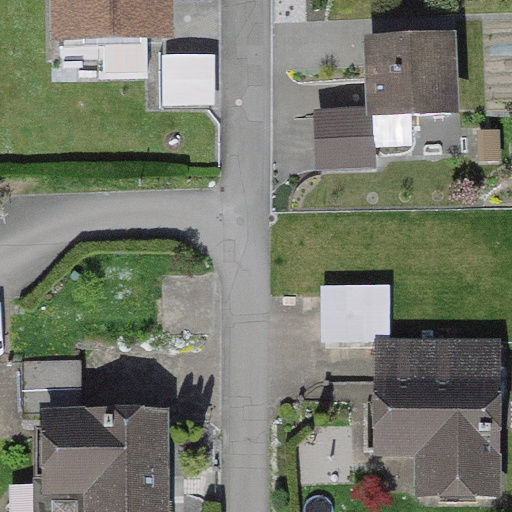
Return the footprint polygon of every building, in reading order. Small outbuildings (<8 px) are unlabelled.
[(55,0),(56,41),(159,40),(158,0),(55,0)] [(442,43),(366,47),(370,120),(446,116),(442,43)] [(370,120),(305,124),(308,183),(374,179),(370,120)] [(378,385),(377,385),(377,452),(419,452),(419,494),(487,495),(487,385),(486,385),(487,351),(378,351),(378,385)] [(155,511),(155,423),(77,423),(77,364),(17,364),(17,423),(45,423),(46,488),(32,488),(32,511),(155,511)]
